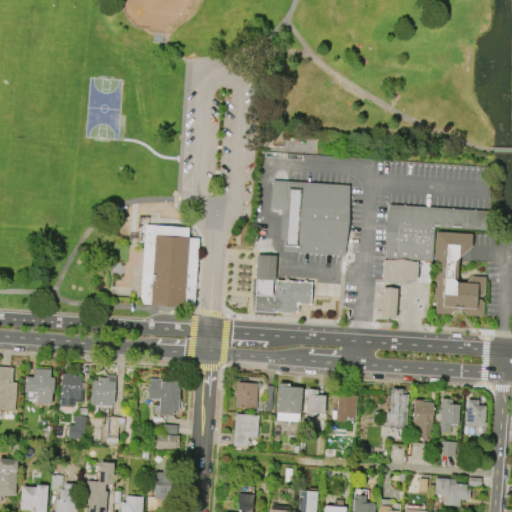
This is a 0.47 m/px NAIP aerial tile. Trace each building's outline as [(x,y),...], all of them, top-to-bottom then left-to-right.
[(272,181),(270,209),(281,210),(279,239),(282,239),(282,252),(342,256),(344,256),(348,185),(272,181)] [(384,260),(387,204),(490,211),(489,230),(433,227),(431,262),(417,262),(384,260)] [(193,307),(139,304),(145,224),(188,227),(187,238),(198,238),(193,307)] [(434,231),(471,234),(470,247),(457,258),(456,282),(464,282),(471,276),(484,277),(484,294),(480,297),(480,299),(483,303),(482,316),(466,316),(462,311),(457,311),(454,310),(449,314),(434,313),(436,272),(442,270),(433,259),(434,231)] [(256,254),(275,256),(274,280),(311,282),(310,305),(297,305),(296,314),(253,311),(256,254)] [(382,260),(381,280),(416,282),(417,262),(384,260),(382,260)] [(398,289),(383,287),(379,317),(394,319),(398,289)] [(0,409),(0,366),(12,367),(11,382),(16,382),(14,410),(0,409)] [(50,405),(35,404),(36,392),(23,391),(24,376),(32,377),(32,368),(50,369),(49,377),(53,378),(52,393),(51,393),(50,405)] [(59,406),(60,374),(68,374),(68,376),(81,377),(80,390),(82,390),(81,402),(72,402),(72,407),(59,406)] [(111,406),(89,405),(90,380),(97,381),(97,377),(105,377),(105,376),(115,376),(114,403),(111,403),(111,406)] [(180,381),(178,411),(172,410),(172,415),(152,414),(153,406),(158,406),(158,399),(147,398),(149,379),(162,380),(162,382),(167,382),(167,380),(180,381)] [(255,408),(233,407),(235,382),(257,383),(255,408)] [(275,420),(278,383),(289,383),(289,387),(301,388),(299,414),(298,414),(298,422),(275,420)] [(270,410),(264,409),(266,385),(272,386),(270,410)] [(389,412),(390,388),(402,389),(402,394),(408,394),(405,429),(388,428),(388,422),(384,422),(385,411),(389,412)] [(325,395),(324,413),(314,413),(314,416),(305,416),(306,405),(304,405),(304,400),(306,400),(307,389),(318,390),(317,395),(325,395)] [(356,395),(354,418),(346,417),(345,419),(344,422),(335,421),(337,394),(356,395)] [(434,425),(434,414),(437,414),(438,409),(440,409),(440,398),(452,399),(451,404),(459,405),(458,423),(456,423),(456,427),(449,427),(449,433),(439,432),(439,426),(434,425)] [(421,402),(433,403),(432,423),(431,423),(431,436),(417,435),(417,425),(410,425),(411,399),(421,400),(421,402)] [(484,406),(483,425),(475,424),(474,435),(462,434),(463,426),(464,426),(465,415),(463,415),(463,410),(465,411),(466,399),(478,400),(477,405),(484,406)] [(232,446),(235,414),(247,415),(247,416),(250,416),(250,414),(258,415),(256,438),(246,437),(246,447),(232,446)] [(84,416),(83,439),(66,438),(67,425),(72,426),(73,415),(84,416)] [(116,446),(105,445),(106,435),(104,435),(105,419),(109,419),(109,417),(123,417),(123,427),(117,427),(116,446)] [(162,424),(176,425),(175,434),(162,433),(162,424)] [(177,449),(155,449),(155,446),(150,446),(150,440),(155,441),(156,434),(178,435),(177,449)] [(455,457),(455,442),(441,441),(440,456),(455,457)] [(15,495),(0,494),(0,459),(18,460),(17,472),(16,472),(15,495)] [(112,462),(111,484),(105,484),(104,492),(106,492),(104,511),(87,511),(88,506),(86,506),(86,495),(88,495),(88,494),(90,494),(90,486),(99,487),(100,484),(97,483),(98,470),(97,470),(97,461),(112,462)] [(152,499),(154,472),(162,473),(162,469),(170,470),(168,500),(152,499)] [(77,484),(75,505),(76,505),(76,511),(75,511),(54,511),(55,499),(58,499),(58,490),(49,489),(51,474),(61,475),(60,489),(62,489),(62,483),(77,484)] [(433,494),(435,477),(455,479),(455,483),(466,485),(467,477),(479,479),(478,486),(467,485),(467,489),(470,489),(469,500),(458,499),(457,505),(443,504),(444,495),(433,494)] [(426,479),(418,479),(418,491),(426,492),(426,479)] [(31,510),(19,509),(20,486),(35,487),(36,485),(46,485),(44,511),(33,511),(34,507),(31,507),(31,510)] [(316,491),(314,511),(297,511),(299,490),(316,491)] [(252,495),(251,511),(236,511),(238,493),(252,495)] [(374,503),(373,511),(351,511),(353,494),(365,495),(364,503),(374,503)] [(142,497),(140,511),(119,511),(120,503),(124,503),(125,495),(142,497)] [(399,511),(398,511),(377,511),(378,499),(389,500),(389,510),(399,511)]
